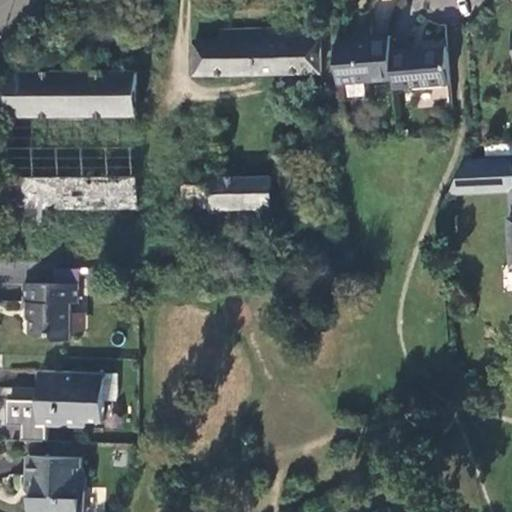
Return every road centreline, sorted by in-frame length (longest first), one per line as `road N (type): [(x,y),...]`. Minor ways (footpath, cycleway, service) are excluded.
road 1 (residential): [(312,122),(150,123)]
road 2 (residential): [(154,253),(150,123)]
road 3 (residential): [(150,123),(147,0)]
